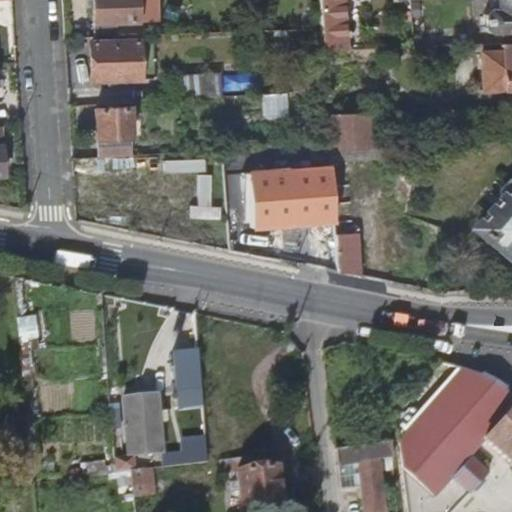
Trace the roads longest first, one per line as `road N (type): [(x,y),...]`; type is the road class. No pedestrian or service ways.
road 1 (secondary): [(53,250),(511,329)]
road 2 (residential): [(35,0),(47,159)]
